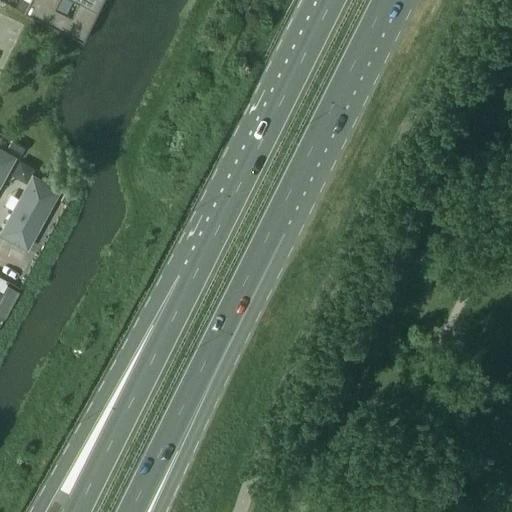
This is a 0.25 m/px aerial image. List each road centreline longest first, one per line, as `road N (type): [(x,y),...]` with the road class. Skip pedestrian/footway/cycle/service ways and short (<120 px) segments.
road 1 (primary): [(331,0),(189,284)]
road 2 (primary): [(130,511),(269,232)]
road 3 (primary): [(158,511),(250,318),(269,232)]
road 4 (primary): [(189,284),(123,361),(40,511)]
road 5 (primary): [(269,232),(386,0)]
road 6 (primary): [(189,284),(76,511)]
